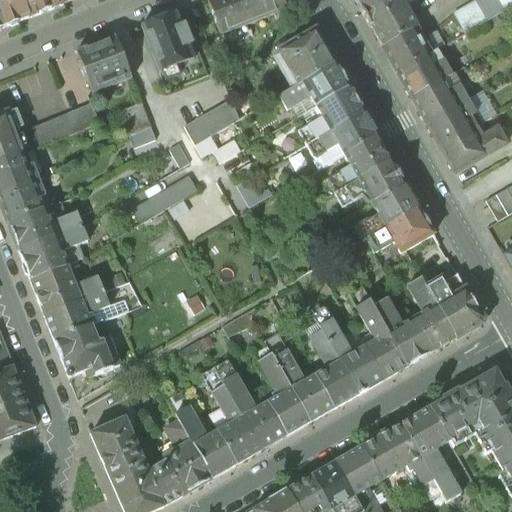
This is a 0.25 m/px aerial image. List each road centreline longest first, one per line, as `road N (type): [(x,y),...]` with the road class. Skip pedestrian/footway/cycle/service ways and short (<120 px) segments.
road 1 (tertiary): [(511,326),(325,0)]
road 2 (tertiary): [(201,511),(511,337)]
road 3 (residential): [(32,509),(60,429),(0,277)]
road 4 (residential): [(148,0),(0,57)]
